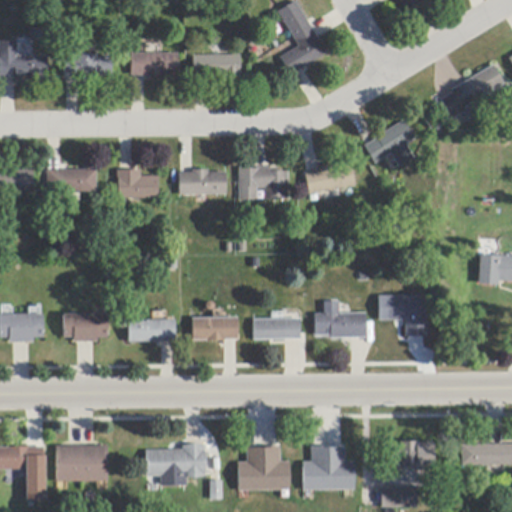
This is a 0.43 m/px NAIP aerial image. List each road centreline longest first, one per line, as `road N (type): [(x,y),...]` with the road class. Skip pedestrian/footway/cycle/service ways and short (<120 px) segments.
road 1 (residential): [(511,0),(306,124),(0,123)]
road 2 (residential): [(0,393),(511,385)]
